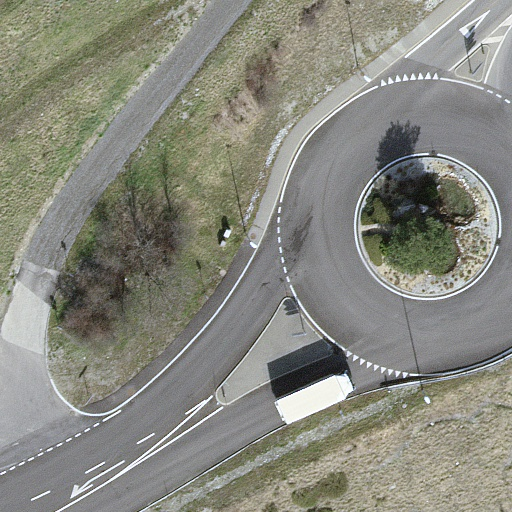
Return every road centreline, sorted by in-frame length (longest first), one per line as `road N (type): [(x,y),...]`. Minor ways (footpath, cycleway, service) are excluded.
road 1 (residential): [(244,0),(47,243),(22,415),(1,474),(10,511)]
road 2 (tertiary): [(95,489),(295,394),(440,340)]
road 3 (tertiary): [(317,200),(211,375),(95,489)]
road 4 (secondary): [(317,200),(317,250),(340,298),(385,332),(440,340)]
road 5 (secondary): [(511,1),(366,130)]
road 6 (secondary): [(511,146),(474,120),(438,111),(366,130)]
